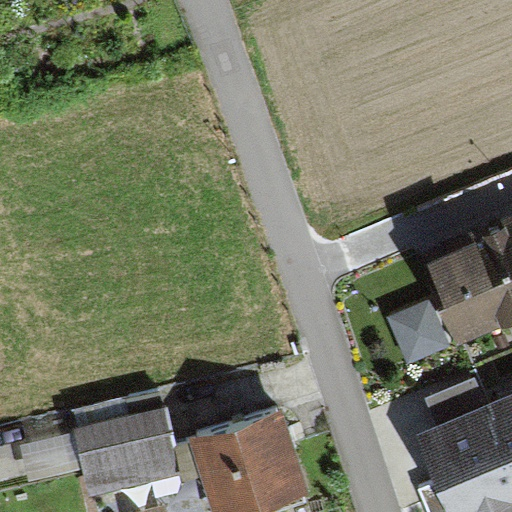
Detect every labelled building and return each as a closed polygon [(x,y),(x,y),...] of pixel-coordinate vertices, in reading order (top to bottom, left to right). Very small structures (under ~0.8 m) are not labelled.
[(511,200),(429,234),(462,317),(511,296),(511,200)] [(511,386),(495,393),(511,437),(511,386)] [(511,489),(511,437),(495,393),(424,422),(460,510),(511,489)] [(167,408),(77,429),(92,494),(182,473),(167,408)] [(286,511),(310,505),(281,411),(192,439),(214,511),(286,511)]
